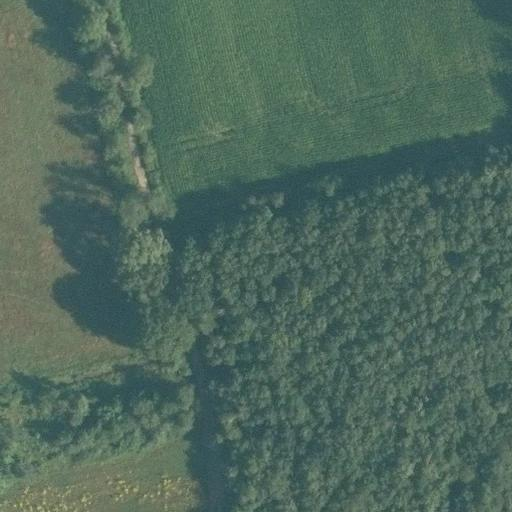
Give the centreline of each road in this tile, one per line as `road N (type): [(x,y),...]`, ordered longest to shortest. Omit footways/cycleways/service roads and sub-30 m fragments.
road 1 (track): [(172,225),(384,143),(511,124)]
road 2 (track): [(106,0),(147,191),(172,225)]
road 3 (track): [(196,347),(217,511)]
road 4 (track): [(172,225),(196,347)]
